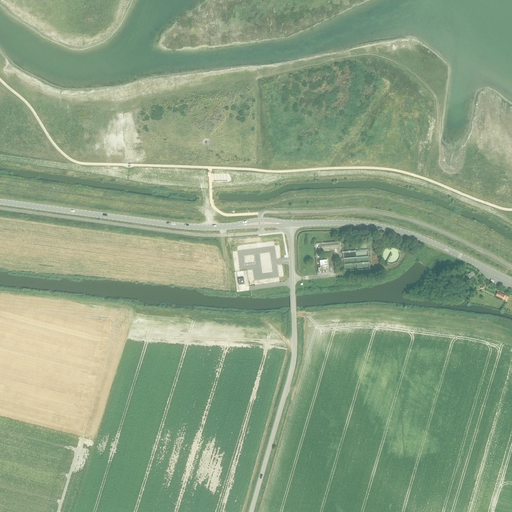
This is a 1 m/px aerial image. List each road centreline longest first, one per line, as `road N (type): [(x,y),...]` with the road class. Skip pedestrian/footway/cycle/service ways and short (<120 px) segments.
road 1 (tertiary): [(251,511),(293,365),(290,223)]
road 2 (tertiary): [(290,223),(193,227),(0,202)]
road 3 (tertiary): [(511,281),(394,229),(290,223)]
